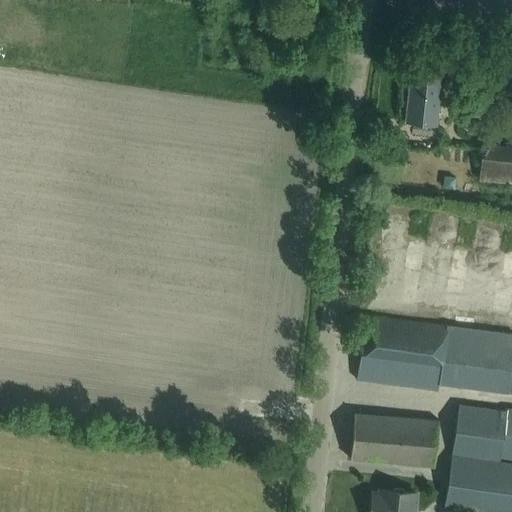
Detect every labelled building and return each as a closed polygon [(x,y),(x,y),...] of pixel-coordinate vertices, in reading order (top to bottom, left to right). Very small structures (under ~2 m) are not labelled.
[(404,120),(436,124),(442,70),(410,67),(404,120)] [(511,182),(511,148),(482,144),(477,178),(511,182)] [(511,393),(511,337),(366,314),(356,379),(437,391),(438,383),(511,393)] [(446,510),(457,511),(511,511),(511,460),(500,459),(500,456),(511,458),(511,410),(456,403),(446,510)] [(434,465),(438,420),(353,412),(349,458),(434,465)] [(372,491),(370,511),(377,511),(413,511),(415,492),(379,489),(379,492),(372,491)]
